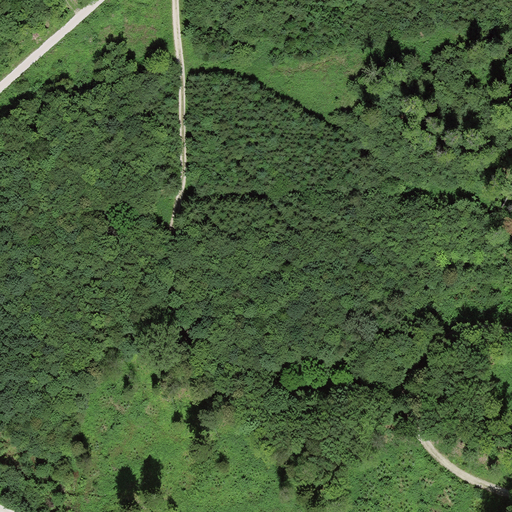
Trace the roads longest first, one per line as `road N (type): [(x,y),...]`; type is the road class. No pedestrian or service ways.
road 1 (track): [(172,0),(184,185),(170,265),(178,328),(282,390),(408,394)]
road 2 (track): [(511,493),(466,478),(436,456),(411,416),(408,394),(424,352),(447,332),(511,332)]
road 3 (track): [(101,0),(0,88)]
